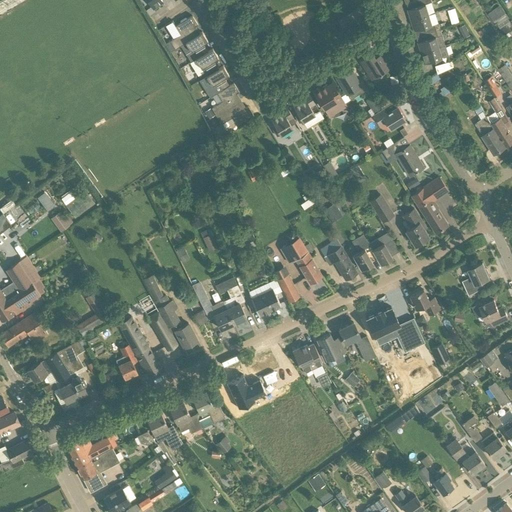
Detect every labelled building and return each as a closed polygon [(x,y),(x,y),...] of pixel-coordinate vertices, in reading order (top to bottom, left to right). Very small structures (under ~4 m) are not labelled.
[(161,0),(145,0),(148,3),(149,2),(153,8),(163,2),(161,0)] [(408,10),(411,20),(430,15),(426,4),(432,2),(431,0),(418,0),(412,2),(414,8),(408,10)] [(493,23),(507,15),(501,5),(488,13),(493,23)] [(449,10),(450,17),(457,15),(455,8),(449,10)] [(430,15),(411,20),(415,31),(421,29),(423,35),(441,29),(439,24),(439,23),(433,25),(430,15)] [(181,35),(171,41),(176,49),(181,46),(186,43),(186,42),(198,35),(194,28),(198,25),(193,16),(187,19),(186,18),(181,22),(181,23),(176,26),(181,35)] [(511,21),(500,29),(506,38),(511,33),(511,21)] [(441,29),(423,35),(425,40),(418,42),(422,53),(446,45),(441,29)] [(203,43),(208,41),(203,32),(198,35),(186,42),(186,43),(181,46),(191,62),(208,52),(205,46),(205,45),(204,45),(203,43)] [(446,45),(422,53),(425,64),(449,56),(446,45)] [(196,59),(202,68),(207,76),(219,69),(215,62),(215,63),(214,61),(219,58),(213,49),(208,52),(196,59)] [(372,55),(361,62),(372,79),(389,68),(381,55),(375,59),(372,55)] [(442,72),(455,68),(452,61),(439,65),(442,72)] [(511,90),(511,75),(505,65),(498,70),(511,90)] [(207,76),(212,85),(217,93),(230,86),(226,79),(225,80),(224,78),(229,75),(224,66),(219,69),(207,76)] [(364,90),(361,85),(351,70),(350,70),(338,78),(337,78),(347,94),(350,99),(364,90)] [(428,80),(431,85),(442,77),(439,72),(428,80)] [(465,82),(470,79),(467,75),(466,73),(461,76),(463,78),(465,82)] [(490,77),(484,81),(495,98),(501,94),(495,84),(496,84),(491,76),(490,77)] [(217,116),(242,101),(241,100),(239,102),(235,95),(240,92),(234,83),(230,86),(217,93),(222,102),(212,108),(217,116)] [(340,110),(347,105),(333,83),(327,87),(326,85),(321,88),(320,87),(313,91),(324,109),(329,116),(340,110)] [(442,100),(451,94),(446,86),(441,89),(442,91),(438,94),(442,100)] [(295,116),(299,123),(302,121),(303,122),(314,115),(314,114),(319,111),(309,94),(299,100),(300,102),(293,106),(298,114),(295,116)] [(365,100),(373,113),(381,108),(375,99),(373,95),(365,100)] [(496,113),(502,109),(494,98),(489,101),(496,113)] [(242,101),(217,116),(222,124),(232,118),(237,126),(254,115),(249,106),(244,109),(240,102),(242,101)] [(484,111),(479,103),(473,107),(477,115),(484,111)] [(291,126),(296,123),(287,107),(279,112),(280,114),(271,119),(277,128),(274,129),(278,136),(281,134),(281,135),(293,128),(291,126)] [(398,107),(388,113),(385,108),(374,114),(380,125),(387,122),(391,129),(405,120),(398,107)] [(205,111),(209,118),(215,115),(211,108),(205,111)] [(497,152),(506,146),(492,123),(487,116),(475,123),(493,152),(497,152)] [(210,121),(214,127),(220,124),(217,118),(210,121)] [(492,123),(506,146),(511,142),(511,135),(501,118),(492,123)] [(399,130),(403,136),(408,133),(404,127),(399,130)] [(404,136),(382,150),(397,173),(405,168),(409,176),(424,167),(410,144),(409,145),(404,136)] [(365,150),(371,146),(366,139),(364,141),(362,140),(359,142),(358,145),(360,147),(363,148),(365,150)] [(323,165),(330,178),(337,174),(330,161),(323,165)] [(253,181),(263,176),(258,165),(247,170),(253,181)] [(366,179),(357,165),(351,169),(359,183),(366,179)] [(283,177),(294,170),(292,166),(280,172),(283,177)] [(221,174),(214,177),(217,184),(224,181),(221,174)] [(447,225),(432,200),(448,190),(439,176),(411,195),(435,232),(447,225)] [(410,189),(415,186),(411,180),(406,183),(410,189)] [(317,197),(321,191),(318,188),(313,194),(317,197)] [(342,195),(345,202),(354,197),(350,190),(342,195)] [(66,204),(74,198),(69,191),(63,196),(64,198),(62,199),(66,204)] [(45,192),(37,198),(47,210),(55,205),(45,192)] [(383,221),(393,214),(380,194),(370,200),(383,221)] [(304,208),(315,202),(312,197),(302,203),(304,208)] [(0,207),(0,209),(3,213),(15,204),(11,199),(0,207)] [(343,216),(335,203),(324,210),(331,223),(343,216)] [(414,209),(404,216),(411,228),(406,231),(415,245),(428,237),(423,229),(426,227),(414,209)] [(51,218),(61,232),(70,225),(69,225),(73,222),(67,215),(64,217),(60,212),(51,218)] [(0,215),(0,233),(11,225),(3,214),(0,215)] [(236,248),(255,239),(250,229),(231,238),(236,248)] [(211,233),(203,237),(210,252),(218,248),(211,233)] [(377,258),(373,250),(366,238),(364,239),(362,236),(353,242),(359,251),(353,255),(361,270),(369,266),(368,264),(377,258)] [(322,275),(308,252),(299,237),(281,248),(291,262),(296,259),(300,266),(310,283),(322,275)] [(357,273),(337,238),(321,248),(325,255),(324,255),(330,264),(335,261),(346,279),(357,273)] [(373,250),(377,258),(381,264),(389,260),(388,258),(399,251),(391,238),(373,250)] [(309,243),(305,246),(309,253),(313,250),(309,243)] [(176,251),(180,257),(187,253),(183,247),(176,251)] [(32,282),(19,262),(7,269),(15,281),(21,290),(32,282)] [(482,289),(479,282),(491,277),(491,276),(490,277),(483,262),(469,269),(472,277),(463,281),(469,295),(482,289)] [(88,272),(83,264),(70,272),(75,281),(88,272)] [(183,325),(177,313),(175,309),(178,308),(174,299),(171,300),(167,294),(164,295),(153,274),(145,278),(156,300),(155,300),(159,308),(165,320),(168,326),(171,332),(175,330),(184,347),(197,340),(189,323),(183,325)] [(288,274),(286,275),(278,279),(289,302),(300,296),(288,274)] [(1,290),(0,289),(0,303),(20,290),(21,290),(15,281),(1,290)] [(20,290),(0,303),(0,318),(1,320),(13,312),(15,315),(32,304),(32,300),(41,295),(32,282),(21,290),(20,290)] [(192,285),(200,302),(207,299),(199,282),(192,285)] [(229,303),(225,305),(234,323),(246,317),(240,303),(245,301),(237,284),(227,289),(231,297),(229,303)] [(281,305),(273,288),(251,298),(259,316),(281,305)] [(434,297),(428,300),(424,289),(410,296),(416,309),(424,305),(428,315),(440,309),(434,297)] [(82,335),(111,316),(95,291),(85,298),(95,314),(76,325),(82,335)] [(142,305),(153,300),(150,292),(138,297),(142,305)] [(210,306),(207,299),(200,302),(205,312),(212,309),(210,306)] [(234,323),(225,305),(223,300),(210,306),(212,309),(212,311),(221,329),(234,323)] [(477,317),(484,314),(487,322),(491,320),(494,326),(509,319),(505,310),(500,312),(494,300),(483,305),(482,302),(472,306),(477,317)] [(397,336),(404,351),(425,342),(413,317),(399,324),(391,306),(383,310),(383,309),(381,310),(377,311),(375,312),(376,314),(366,318),(375,336),(390,329),(393,336),(396,334),(397,336)] [(455,312),(454,321),(464,322),(465,314),(455,312)] [(48,335),(34,313),(1,334),(9,345),(29,332),(36,342),(48,335)] [(355,339),(361,353),(365,361),(376,356),(367,336),(361,338),(354,322),(339,329),(346,343),(355,339)] [(160,367),(148,344),(140,330),(127,337),(148,374),(160,367)] [(169,330),(159,336),(167,349),(176,344),(169,330)] [(89,344),(99,339),(96,333),(86,338),(89,344)] [(317,339),(327,360),(345,352),(340,341),(334,343),(330,333),(317,339)] [(84,338),(77,342),(83,351),(89,347),(84,338)] [(76,340),(57,352),(69,374),(67,375),(71,382),(73,381),(80,395),(87,392),(79,375),(77,376),(74,371),(69,359),(77,355),(77,354),(83,351),(77,342),(76,340)] [(439,365),(450,360),(442,343),(431,348),(439,365)] [(121,347),(125,355),(116,359),(125,378),(138,372),(133,363),(137,361),(129,344),(121,347)] [(323,364),(314,344),(308,346),(307,344),(292,351),(299,364),(300,363),(305,373),(323,364)] [(389,351),(377,355),(382,366),(393,361),(389,351)] [(58,381),(61,387),(59,387),(66,401),(80,395),(73,381),(71,382),(67,375),(69,374),(57,352),(45,359),(48,363),(48,364),(52,371),(58,381)] [(493,363),(486,353),(479,358),(486,367),(493,363)] [(387,369),(393,383),(421,371),(415,357),(387,369)] [(27,370),(34,382),(52,371),(48,364),(48,363),(45,359),(27,370)] [(458,371),(459,372),(462,376),(468,370),(465,368),(465,367),(458,371)] [(462,376),(471,385),(477,379),(468,370),(462,376)] [(105,383),(114,379),(111,372),(102,376),(105,383)] [(360,379),(351,372),(344,380),(353,388),(360,379)] [(326,373),(317,377),(321,386),(331,382),(326,373)] [(243,375),(227,382),(238,407),(254,400),(253,398),(266,393),(260,380),(248,385),(243,375)] [(59,387),(56,381),(43,387),(46,394),(59,387)] [(509,400),(495,381),(487,386),(501,406),(509,400)] [(464,388),(460,382),(454,386),(457,392),(464,388)] [(298,401),(303,398),(297,388),(291,391),(298,401)] [(220,406),(214,409),(206,391),(193,397),(202,417),(210,414),(214,422),(225,417),(220,406)] [(3,397),(0,398),(0,414),(9,409),(3,397)] [(197,417),(192,419),(183,402),(170,408),(180,430),(188,426),(191,433),(202,428),(197,417)] [(410,408),(415,415),(420,412),(415,405),(410,408)] [(511,413),(510,410),(498,418),(495,413),(493,415),(491,413),(487,416),(495,427),(500,423),(506,430),(505,431),(511,440),(511,413)] [(0,432),(20,423),(14,411),(0,417),(0,432)] [(147,419),(154,433),(157,439),(164,435),(168,444),(180,439),(174,428),(169,430),(161,413),(147,419)] [(462,424),(467,431),(474,427),(479,423),(473,416),(462,424)] [(390,433),(397,428),(392,421),(385,426),(390,433)] [(481,437),(474,427),(467,431),(475,442),(481,437)] [(154,440),(147,431),(137,436),(140,443),(147,445),(154,440)] [(493,432),(488,436),(481,440),(485,446),(484,446),(493,458),(506,448),(493,432)] [(90,458),(117,445),(111,434),(92,445),(71,456),(76,466),(90,458)] [(67,447),(71,456),(92,445),(86,435),(68,445),(67,447)] [(226,435),(216,444),(223,453),(231,446),(227,442),(230,440),(226,435)] [(29,439),(7,450),(5,445),(0,447),(0,459),(2,463),(0,463),(0,467),(2,472),(24,463),(21,457),(34,450),(29,439)] [(468,456),(466,453),(456,439),(446,446),(456,459),(460,457),(463,460),(462,460),(471,473),(484,464),(475,451),(468,456)] [(94,490),(107,483),(101,472),(120,462),(113,448),(91,459),(90,458),(76,466),(83,478),(83,477),(89,489),(93,488),(94,490)] [(160,463),(165,460),(162,454),(157,458),(160,463)] [(432,463),(427,456),(421,460),(426,467),(432,463)] [(432,477),(425,468),(424,466),(417,472),(425,482),(432,477)] [(433,481),(443,494),(453,486),(448,480),(450,479),(441,467),(436,471),(440,476),(433,481)] [(178,475),(173,468),(155,481),(160,488),(177,476),(178,475)] [(384,471),(376,477),(384,489),(390,485),(389,483),(392,481),(384,471)] [(318,473),(308,480),(312,486),(322,479),(318,473)] [(162,489),(164,493),(182,482),(179,478),(170,484),(162,489)] [(112,511),(130,502),(122,487),(104,498),(111,511),(112,511)] [(415,495),(408,500),(401,490),(395,494),(407,511),(417,511),(424,507),(415,495)] [(338,499),(342,504),(348,500),(341,491),(335,495),(338,499)] [(135,511),(142,508),(142,509),(153,503),(161,498),(157,492),(149,497),(128,509),(130,511),(135,511)] [(391,511),(380,497),(362,511),(391,511)] [(287,507),(282,500),(276,505),(281,511),(287,507)] [(52,511),(48,503),(34,510),(33,508),(25,511),(52,511)] [(511,511),(511,509),(507,503),(496,511),(511,511)]
